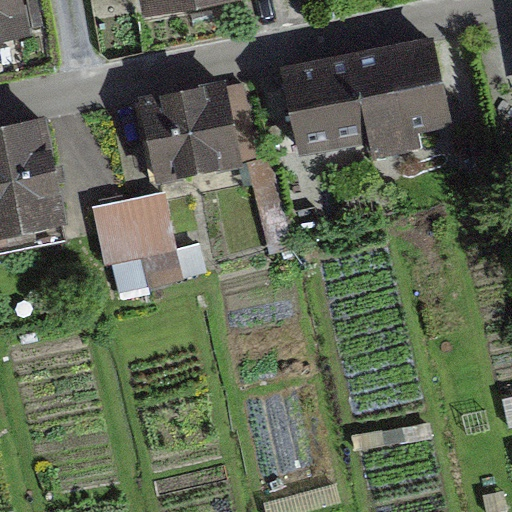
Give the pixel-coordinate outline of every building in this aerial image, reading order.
[(0,0),(0,42),(32,36),(31,29),(42,27),(36,0),(0,0)] [(140,0),(143,16),(227,0),(140,0)] [(452,130),(434,38),(283,69),(300,155),(370,141),(374,160),(422,150),(419,136),(452,130)] [(243,165),(226,84),(139,101),(155,182),(243,165)] [(0,237),(70,223),(49,120),(0,130),(0,237)] [(272,159),(249,165),(270,255),(293,250),(272,159)] [(174,251),(162,195),(143,199),(112,205),(95,209),(106,265),(174,251)]
